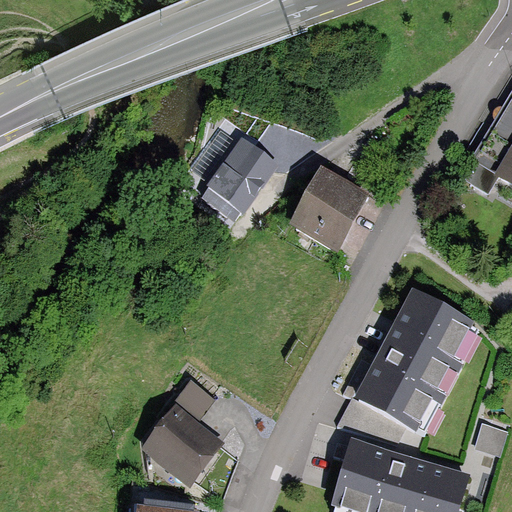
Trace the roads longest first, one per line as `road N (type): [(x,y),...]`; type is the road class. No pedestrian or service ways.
road 1 (residential): [(511,35),(251,511)]
road 2 (primary): [(0,118),(136,53),(281,0)]
road 3 (unknown): [(400,228),(485,291),(511,296)]
